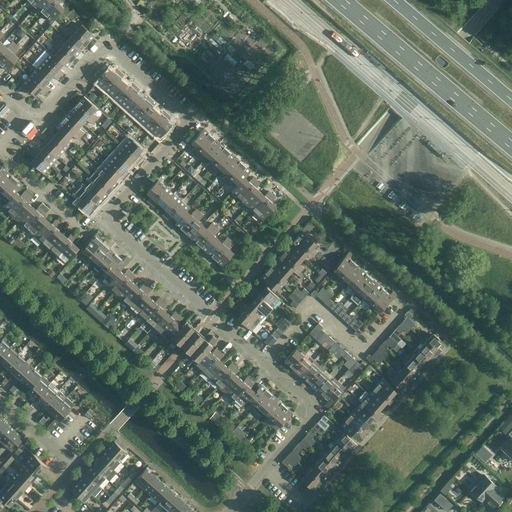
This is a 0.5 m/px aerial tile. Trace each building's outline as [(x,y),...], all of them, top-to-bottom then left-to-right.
[(41,0),(35,7),(43,13),(55,0),(41,0)] [(55,0),(43,13),(51,21),(62,9),(57,5),(61,0),(55,0)] [(72,23),(69,27),(87,44),(94,35),(83,25),(79,29),(72,23)] [(87,44),(69,27),(66,30),(72,37),(69,41),(80,51),(87,44)] [(58,39),(55,43),(73,59),(80,51),(69,41),(65,45),(58,39)] [(1,45),(0,46),(0,61),(15,45),(12,42),(6,48),(1,45)] [(73,59),(55,43),(52,46),(58,52),(55,56),(61,62),(66,67),(73,59)] [(15,45),(0,61),(0,63),(7,70),(17,59),(13,55),(19,48),(15,45)] [(383,68),(385,67),(366,51),(365,52),(383,68)] [(50,53),(43,60),(61,76),(64,72),(57,67),(61,62),(55,56),(50,53)] [(43,60),(37,68),(47,78),(51,74),(57,80),(61,76),(43,60)] [(37,68),(30,76),(47,91),(50,88),(43,82),(47,78),(37,68)] [(111,74),(107,70),(98,81),(106,88),(121,71),(117,68),(111,74)] [(121,71),(106,88),(113,95),(123,85),(119,81),(124,74),(121,71)] [(30,76),(22,84),(33,94),(37,89),(43,95),(47,91),(30,76)] [(127,88),(123,85),(113,95),(121,102),(136,85),(133,82),(127,88)] [(136,85),(121,102),(129,109),(139,98),(134,95),(140,88),(136,85)] [(95,107),(84,96),(77,104),(95,121),(98,117),(91,111),(95,107)] [(143,102),(139,98),(129,109),(137,116),(152,99),(148,96),(143,102)] [(152,99),(137,116),(144,123),(154,112),(150,109),(156,102),(152,99)] [(95,121),(77,104),(70,112),(81,122),(85,118),(92,124),(95,121)] [(158,116),(154,112),(144,123),(152,130),(167,113),(164,110),(158,116)] [(81,122),(70,112),(63,120),(81,136),(84,133),(77,127),(81,122)] [(167,113),(152,130),(160,137),(170,126),(166,123),(171,116),(167,113)] [(81,136),(63,120),(56,128),(60,132),(67,138),(71,134),(78,140),(81,136)] [(212,136),(204,128),(192,141),(197,145),(191,152),(194,155),(212,136)] [(67,138),(60,132),(57,136),(50,131),(47,134),(64,149),(71,142),(67,138)] [(64,149),(47,134),(44,138),(50,143),(47,147),(57,157),(64,149)] [(220,143),(212,136),(194,155),(198,158),(204,151),(208,155),(220,143)] [(130,138),(123,146),(140,161),(143,157),(137,152),(141,147),(130,138)] [(445,159),(448,156),(429,140),(427,143),(445,159)] [(227,149),(220,143),(208,155),(212,159),(206,166),(210,169),(227,149)] [(57,157),(47,147),(43,152),(36,146),(33,150),(51,165),(57,157)] [(123,146),(116,154),(127,163),(131,159),(137,165),(140,161),(123,146)] [(235,156),(227,149),(210,169),(213,172),(220,165),(224,169),(235,156)] [(51,165),(33,150),(30,153),(36,159),(32,163),(43,173),(51,165)] [(116,154),(109,161),(126,177),(129,173),(123,167),(127,163),(116,154)] [(243,163),(235,156),(224,169),(228,173),(222,180),(225,183),(243,163)] [(102,169),(106,173),(113,179),(116,175),(123,180),(126,177),(109,161),(102,169)] [(251,170),(243,163),(225,183),(229,186),(235,179),(239,183),(243,179),(251,170)] [(7,171),(0,178),(0,193),(15,178),(7,171)] [(95,171),(92,174),(111,191),(117,183),(113,179),(106,173),(102,177),(95,171)] [(111,191),(92,174),(89,178),(96,184),(92,188),(104,198),(111,191)] [(247,183),(243,179),(239,183),(232,191),(240,198),(256,180),(253,177),(247,183)] [(15,178),(0,193),(0,199),(1,200),(7,193),(11,197),(14,194),(22,185),(15,178)] [(158,180),(148,191),(152,194),(147,201),(150,204),(166,187),(158,180)] [(256,180),(240,198),(247,205),(258,193),(254,190),(260,183),(256,180)] [(81,187),(78,190),(97,206),(104,198),(92,188),(88,193),(81,187)] [(166,187),(150,204),(154,207),(159,201),(164,205),(174,194),(166,187)] [(97,206),(78,190),(75,194),(82,200),(78,204),(89,214),(97,206)] [(11,197),(2,207),(10,214),(28,194),(24,191),(19,197),(14,194),(11,197)] [(263,197),(258,193),(247,205),(255,212),(272,194),(268,191),(263,197)] [(28,194),(10,214),(18,221),(30,207),(26,204),(31,197),(28,194)] [(174,194),(164,205),(168,208),(162,215),(166,218),(181,201),(174,194)] [(272,194),(255,212),(263,219),(274,207),(270,204),(275,197),(272,194)] [(181,201),(166,218),(169,221),(175,215),(179,219),(185,212),(189,208),(181,201)] [(30,207),(18,221),(25,228),(43,208),(40,205),(34,211),(30,207)] [(43,208),(25,228),(33,235),(46,222),(41,218),(47,211),(43,208)] [(185,212),(179,219),(175,223),(183,230),(199,212),(196,209),(190,216),(185,212)] [(199,212),(183,230),(191,237),(201,226),(197,222),(203,215),(199,212)] [(46,222),(33,235),(41,242),(59,222),(55,219),(50,225),(46,222)] [(59,222),(41,242),(49,249),(61,236),(57,232),(63,225),(59,222)] [(201,226),(191,237),(198,244),(215,226),(211,223),(205,230),(201,226)] [(215,226),(198,244),(206,251),(216,240),(212,236),(219,229),(215,226)] [(302,231),(295,239),(315,256),(318,252),(311,246),(315,242),(302,231)] [(61,236),(49,249),(57,256),(75,236),(71,233),(65,239),(61,236)] [(102,242),(95,235),(83,248),(88,251),(81,258),(85,261),(102,242)] [(75,236),(57,256),(65,263),(77,250),(73,246),(78,240),(75,236)] [(216,240),(206,251),(214,258),(230,240),(227,237),(221,244),(216,240)] [(315,256),(295,239),(288,246),(301,258),(305,253),(312,259),(315,256)] [(230,240),(214,258),(222,265),(232,254),(228,250),(234,243),(230,240)] [(110,249),(103,242),(102,242),(85,261),(89,265),(95,258),(99,262),(110,249)] [(301,258),(288,246),(281,254),(301,272),(304,268),(297,262),(301,258)] [(110,249),(99,262),(103,265),(97,272),(101,275),(118,256),(110,249)] [(334,267),(335,268),(342,275),(354,262),(349,257),(352,254),(349,251),(334,267)] [(301,272),(281,254),(274,262),(287,273),(291,269),(298,275),(301,272)] [(126,263),(119,256),(118,256),(101,275),(104,279),(110,272),(115,276),(118,272),(126,263)] [(287,273),(274,262),(267,270),(284,284),(287,281),(283,277),(287,273)] [(354,262),(342,275),(350,282),(362,269),(354,262)] [(118,272),(115,276),(105,286),(113,293),(131,273),(128,269),(122,276),(118,272)] [(355,292),(370,276),(362,269),(350,282),(347,285),(355,292)] [(284,284),(267,270),(260,278),(273,289),(277,285),(280,288),(284,284)] [(131,273),(113,293),(121,300),(134,286),(129,282),(135,276),(131,273)] [(363,299),(377,283),(370,276),(355,292),(363,299)] [(134,286),(121,300),(129,307),(147,287),(143,283),(138,290),(134,286)] [(370,306),(374,303),(385,290),(377,283),(363,299),(370,306)] [(147,287),(129,307),(137,314),(149,300),(145,296),(151,290),(147,287)] [(279,299),(267,288),(263,292),(257,287),(254,290),(272,307),(279,299)] [(272,307),(254,290),(251,294),(257,299),(253,304),(265,314),(272,307)] [(393,297),(385,290),(374,303),(382,310),(393,297)] [(149,300),(137,314),(145,321),(163,301),(159,297),(153,304),(149,300)] [(109,327),(117,318),(109,311),(106,314),(92,301),(87,307),(109,327)] [(163,301),(145,321),(152,328),(165,314),(161,310),(166,304),(163,301)] [(265,314),(253,304),(249,308),(243,302),(240,306),(258,322),(265,314)] [(258,322),(240,306),(236,310),(243,315),(239,319),(251,330),(258,322)] [(169,318),(165,314),(152,328),(160,335),(178,315),(175,311),(169,318)] [(278,338),(294,318),(287,312),(277,324),(278,325),(272,333),(278,338)] [(178,315),(160,335),(168,342),(170,340),(180,328),(176,324),(182,318),(178,315)] [(186,321),(180,328),(170,340),(178,347),(195,328),(186,321)] [(195,328),(178,347),(181,349),(188,355),(204,337),(197,331),(195,328)] [(121,331),(117,336),(125,343),(129,338),(121,331)] [(271,333),(266,340),(271,344),(276,337),(271,333)] [(426,335),(423,339),(438,353),(445,345),(434,334),(430,339),(426,335)] [(204,337),(188,355),(195,363),(206,351),(217,339),(213,335),(208,340),(204,337)] [(2,339),(0,341),(0,357),(10,347),(2,339)] [(438,353),(423,339),(420,343),(424,346),(420,350),(431,360),(438,353)] [(295,349),(284,361),(292,368),(310,349),(306,345),(302,350),(299,353),(295,349)] [(10,347),(0,357),(0,361),(6,367),(18,354),(10,347)] [(420,350),(417,347),(413,352),(412,351),(409,355),(424,368),(431,360),(420,350)] [(206,351),(195,363),(194,365),(201,372),(219,352),(216,348),(210,355),(206,351)] [(310,349),(292,368),(300,375),(310,364),(314,360),(310,356),(313,352),(310,349)] [(219,352),(201,372),(209,379),(222,365),(217,361),(223,355),(219,352)] [(18,354),(6,367),(14,374),(26,361),(18,354)] [(424,368),(409,355),(406,358),(402,362),(406,366),(417,376),(424,368)] [(26,361),(14,374),(22,381),(34,368),(26,361)] [(222,365),(209,379),(217,386),(235,366),(232,362),(226,369),(222,365)] [(310,364),(300,375),(308,382),(321,367),(318,364),(315,367),(310,364)] [(235,366),(217,386),(225,393),(237,379),(233,375),(239,369),(235,366)] [(398,367),(395,370),(410,384),(417,376),(406,366),(402,370),(398,367)] [(321,367),(308,382),(316,389),(326,377),(322,374),(325,370),(321,367)] [(34,368),(22,381),(30,388),(25,394),(26,394),(42,376),(34,368)] [(410,384),(395,370),(392,374),(395,377),(392,381),(403,392),(410,384)] [(42,376),(26,394),(29,397),(31,394),(36,398),(48,385),(40,378),(42,376)] [(237,379),(225,393),(233,400),(251,380),(247,376),(242,383),(237,379)] [(326,377),(316,389),(323,396),(337,381),(333,378),(330,381),(326,377)] [(382,378),(375,386),(393,403),(397,399),(391,393),(394,389),(382,378)] [(251,380),(233,400),(241,407),(250,397),(253,393),(249,389),(254,383),(251,380)] [(337,381),(323,396),(331,403),(342,392),(337,388),(341,384),(337,381)] [(261,384),(253,393),(250,397),(254,400),(248,407),(251,411),(269,391),(261,384)] [(48,385),(36,398),(41,403),(38,405),(42,408),(56,393),(48,385)] [(375,386),(368,394),(380,405),(384,400),(390,406),(393,403),(375,386)] [(269,391),(251,411),(255,414),(261,407),(265,411),(277,398),(269,391)] [(380,405),(368,394),(365,391),(358,399),(361,402),(379,418),(383,415),(376,409),(380,405)] [(56,393),(42,408),(45,411),(47,409),(52,413),(64,400),(56,393)] [(277,398),(265,411),(269,414),(263,421),(267,425),(284,405),(277,398)] [(50,431),(72,407),(64,400),(52,413),(57,417),(55,420),(54,419),(47,428),(50,431)] [(361,402),(354,409),(366,420),(370,416),(376,422),(379,418),(361,402)] [(284,405),(267,425),(271,428),(277,421),(281,425),(292,412),(284,405)] [(89,418),(94,413),(89,408),(84,414),(89,418)] [(354,409),(347,417),(366,434),(369,430),(362,425),(366,420),(354,409)] [(347,417),(340,425),(352,436),(356,432),(362,437),(366,434),(347,417)] [(7,423),(0,430),(0,440),(3,443),(15,430),(7,423)] [(508,453),(506,455),(511,457),(511,429),(508,434),(511,437),(502,448),(508,453)] [(15,430),(3,443),(12,451),(26,435),(22,432),(20,435),(15,430)] [(337,435),(334,439),(349,452),(356,444),(345,434),(341,438),(337,435)] [(349,452),(334,439),(331,442),(334,445),(331,450),(342,460),(349,452)] [(131,449),(120,440),(117,444),(127,453),(131,449)] [(127,453),(117,444),(114,441),(107,450),(120,461),(127,453)] [(486,460),(493,453),(483,444),(476,451),(486,460)] [(120,461),(107,450),(100,458),(113,469),(120,461)] [(323,451),(320,454),(335,468),(342,460),(331,450),(327,454),(323,451)] [(48,468),(33,454),(25,462),(38,474),(42,469),(45,471),(48,468)] [(335,468),(320,454),(317,458),(320,461),(317,465),(328,475),(335,468)] [(113,469),(100,458),(93,466),(105,477),(109,481),(116,472),(113,469)] [(38,474),(25,462),(18,470),(31,482),(38,474)] [(309,466),(306,470),(321,483),(328,475),(317,465),(313,469),(309,466)] [(105,477),(93,466),(85,474),(98,485),(105,477)] [(154,475),(146,468),(134,480),(143,488),(154,475)] [(31,482),(18,470),(11,478),(24,490),(31,482)] [(321,483),(306,470),(303,473),(306,477),(302,481),(314,491),(321,483)] [(98,485),(85,474),(78,482),(91,493),(94,496),(102,488),(98,485)] [(162,482),(154,475),(143,488),(151,495),(162,482)] [(494,507),(503,497),(494,488),(496,485),(484,475),(470,490),(476,496),(477,498),(479,500),(481,500),(482,501),(484,498),(494,507)] [(24,490),(11,478),(4,486),(16,498),(24,490)] [(91,493),(78,482),(71,490),(84,502),(91,493)] [(170,489),(162,482),(151,495),(159,502),(170,489)] [(16,498),(4,486),(0,490),(0,497),(9,506),(16,498)] [(178,497),(170,489),(159,502),(167,510),(178,497)] [(440,511),(446,511),(454,504),(440,491),(430,503),(440,511)] [(127,496),(136,504),(139,501),(130,493),(127,496)] [(9,506),(0,497),(0,509),(5,503),(9,506)] [(179,511),(186,504),(178,497),(167,510),(169,511),(179,511)]
